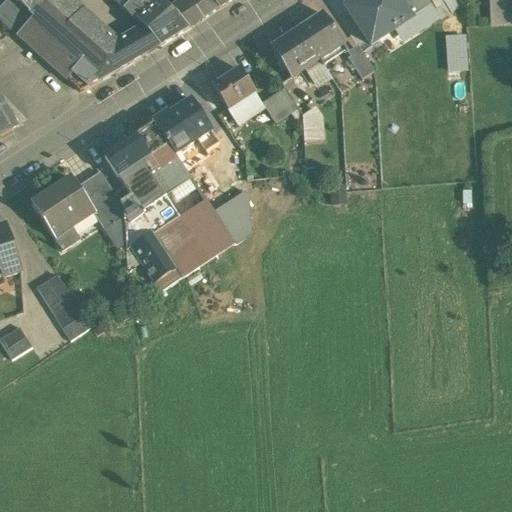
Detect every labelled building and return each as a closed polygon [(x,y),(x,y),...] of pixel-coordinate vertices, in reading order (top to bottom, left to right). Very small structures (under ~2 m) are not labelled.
[(33,19),(12,0),(7,0),(0,8),(0,20),(17,36),(33,19)] [(12,0),(33,19),(57,40),(80,15),(94,0),(12,0)] [(115,0),(124,9),(133,0),(115,0)] [(144,31),(130,40),(145,56),(188,30),(159,0),(150,9),(141,0),(133,0),(124,9),(144,31)] [(181,0),(183,2),(171,12),(188,30),(201,22),(218,10),(209,0),(181,0)] [(209,0),(218,10),(232,0),(209,0)] [(372,47),(411,21),(396,0),(359,0),(346,9),(372,47)] [(396,0),(411,21),(431,7),(426,0),(396,0)] [(511,0),(510,0),(488,1),(489,27),(511,25),(511,0)] [(117,49),(80,15),(57,40),(101,81),(145,56),(130,40),(120,45),(117,49)] [(323,16),(298,32),(318,62),(319,64),(344,48),(323,16)] [(57,40),(33,19),(17,36),(79,93),(101,81),(57,40)] [(318,62),(298,32),(270,50),(290,80),(304,71),(318,62)] [(359,52),(347,60),(361,81),(373,73),(359,52)] [(318,62),(304,71),(313,85),(318,87),(330,80),(319,64),(318,62)] [(239,71),(212,88),(227,112),(255,94),(239,71)] [(297,110),(284,89),(261,104),(275,125),(297,110)] [(211,131),(191,102),(169,116),(168,114),(152,124),(173,156),(200,139),(209,151),(218,144),(210,132),(211,132),(211,131)] [(0,137),(12,131),(0,109),(0,137)] [(314,111),(303,118),(303,119),(304,142),(322,141),(320,119),(314,111)] [(173,156),(152,124),(134,136),(136,138),(154,165),(158,171),(150,176),(165,198),(170,206),(195,190),(196,189),(174,158),(173,156)] [(232,142),(221,124),(211,131),(211,132),(210,132),(218,144),(222,149),(232,142)] [(136,138),(104,159),(119,181),(143,165),(146,170),(154,165),(136,138)] [(143,165),(119,181),(130,199),(139,212),(141,215),(165,198),(150,176),(146,170),(143,165)] [(154,165),(146,170),(150,176),(158,171),(154,165)] [(100,174),(77,189),(95,216),(117,201),(100,174)] [(77,189),(71,180),(32,207),(40,219),(38,221),(41,226),(43,224),(55,242),(95,216),(77,189)] [(195,190),(170,206),(179,220),(204,203),(195,190)] [(139,212),(124,223),(125,236),(170,206),(165,198),(141,215),(139,212)] [(245,198),(214,217),(234,246),(248,237),(245,198)] [(130,199),(121,206),(123,209),(124,223),(139,212),(130,199)] [(179,220),(153,237),(175,271),(182,281),(233,246),(234,247),(234,246),(214,217),(204,203),(179,220)] [(170,206),(125,236),(126,254),(127,254),(132,251),(130,249),(151,235),(175,271),(153,237),(179,220),(170,206)] [(6,228),(0,230),(0,280),(21,273),(6,228)] [(175,271),(151,235),(130,249),(132,251),(161,295),(181,281),(175,271)] [(90,330),(56,277),(36,290),(70,344),(90,330)] [(19,330),(0,341),(0,344),(11,363),(31,350),(19,330)]
